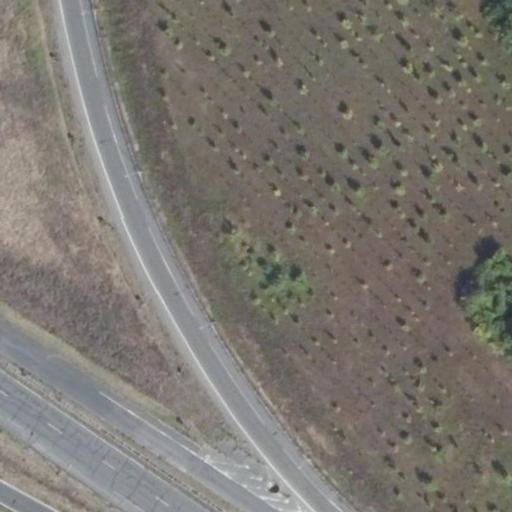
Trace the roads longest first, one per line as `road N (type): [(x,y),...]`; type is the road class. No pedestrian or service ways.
road 1 (primary): [(326,511),(243,415),(144,245),(90,99),(69,0)]
road 2 (secondary): [(259,511),(0,340)]
road 3 (primary): [(0,391),(178,511)]
